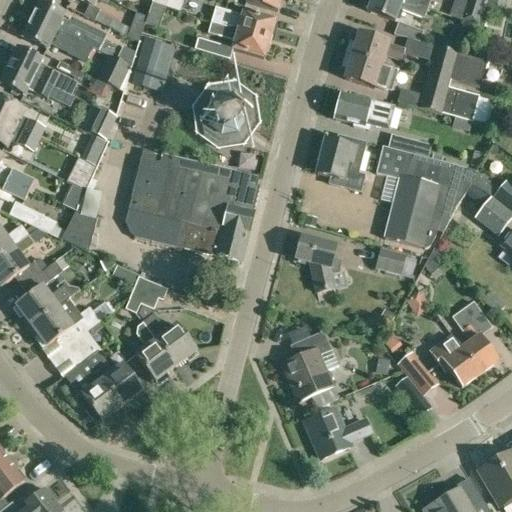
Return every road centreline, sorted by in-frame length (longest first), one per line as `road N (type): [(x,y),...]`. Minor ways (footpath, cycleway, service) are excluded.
road 1 (residential): [(209,492),(333,0)]
road 2 (residential): [(282,509),(331,504),(511,396)]
road 3 (residential): [(209,492),(77,454),(49,432),(0,365)]
